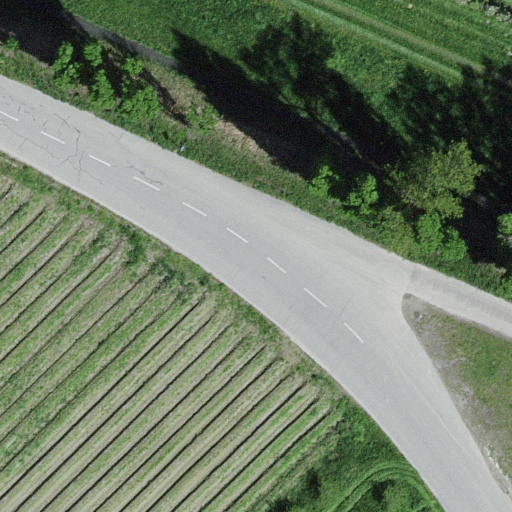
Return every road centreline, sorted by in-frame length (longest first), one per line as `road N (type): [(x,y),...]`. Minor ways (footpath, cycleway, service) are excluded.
road 1 (unclassified): [(485,511),(401,385),(308,288),(197,209),(0,109)]
road 2 (unclassified): [(511,321),(0,104)]
road 3 (track): [(317,0),(511,85)]
